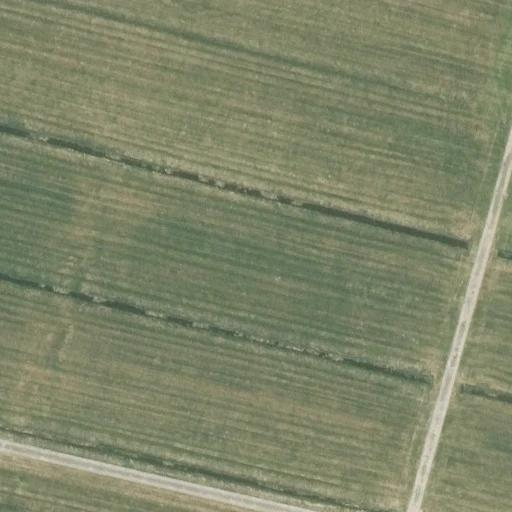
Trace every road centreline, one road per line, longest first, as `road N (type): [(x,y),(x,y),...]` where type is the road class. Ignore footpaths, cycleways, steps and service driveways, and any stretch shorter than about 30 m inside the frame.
road 1 (track): [(511,149),(411,511)]
road 2 (track): [(310,511),(0,439)]
